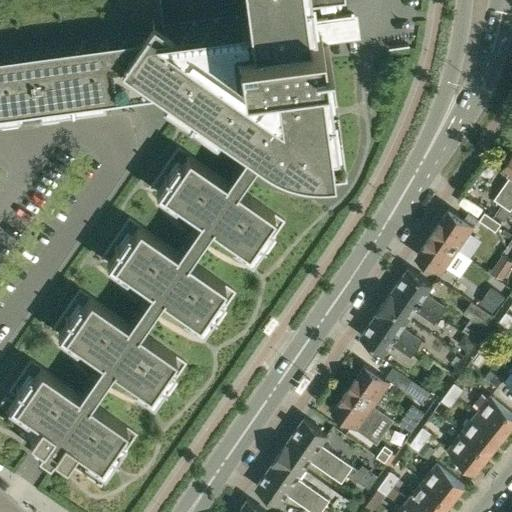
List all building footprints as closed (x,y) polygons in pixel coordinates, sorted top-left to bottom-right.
[(0,0),(0,109),(154,89),(166,97),(190,114),(214,130),(217,125),(248,146),(232,169),(225,179),(188,154),(181,164),(176,160),(165,176),(175,182),(167,194),(199,217),(175,250),(139,225),(132,235),(127,232),(116,247),(126,254),(118,265),(150,287),(126,321),(89,295),(82,306),(78,302),(67,318),(76,324),(68,336),(100,359),(77,392),(40,367),(33,377),(28,373),(18,389),(27,395),(19,407),(34,418),(23,432),(27,435),(41,444),(37,450),(43,454),(49,459),(53,453),(61,458),(71,465),(81,450),(96,460),(104,449),(113,455),(124,440),(119,436),(126,426),(89,401),(113,367),(145,389),(153,378),(163,384),(173,369),(168,365),(175,355),(138,330),(162,296),(194,318),(202,307),(212,313),(223,298),(218,294),(225,284),(188,258),(211,225),(243,247),(252,236),(261,242),(272,227),(267,223),(274,213),(237,187),(244,177),(260,155),(262,157),(267,159),(272,162),(275,164),(280,166),(284,167),(288,169),(291,169),(305,172),(312,173),(318,173),(322,173),(327,173),(333,172),(329,146),(335,145),(322,43),(327,42),(327,40),(321,41),(319,26),(307,28),(305,18),(312,17),(310,1),(318,0),(0,0)] [(503,203),(511,189),(511,153),(503,167),(511,173),(495,197),(503,203)] [(504,219),(511,209),(511,207),(511,189),(503,203),(496,213),(504,219)] [(433,230),(459,248),(474,225),(449,207),(433,230)] [(485,210),(480,218),(497,229),(502,222),(485,210)] [(511,231),(504,226),(500,231),(509,237),(511,232),(511,231)] [(443,271),(459,248),(433,230),(417,253),(443,271)] [(511,260),(504,255),(494,270),(503,276),(511,264),(511,260)] [(396,283),(439,314),(445,306),(425,292),(432,283),(408,266),(396,283)] [(434,321),(439,314),(396,283),(384,300),(408,317),(414,308),(434,321)] [(491,286),(479,302),(492,312),(504,296),(491,286)] [(402,325),(408,317),(384,300),(373,317),(416,347),(422,339),(402,325)] [(511,314),(509,312),(503,320),(511,327),(511,314)] [(278,319),(272,315),(263,328),(269,333),(278,319)] [(411,355),(416,347),(373,317),(361,334),(385,351),(391,341),(411,355)] [(488,339),(498,346),(504,338),(495,331),(488,339)] [(473,344),(475,341),(465,333),(458,342),(469,350),(473,344)] [(492,354),(498,346),(488,339),(482,347),(492,354)] [(349,387),(374,404),(390,381),(365,364),(349,387)] [(396,367),(390,376),(418,396),(424,387),(396,367)] [(485,377),(497,387),(503,380),(491,370),(485,377)] [(310,379),(304,374),(295,388),(301,392),(310,379)] [(450,391),(460,399),(466,390),(456,383),(450,391)] [(383,410),(374,404),(349,387),(333,409),(367,433),(383,410)] [(454,407),(460,399),(450,391),(444,399),(454,407)] [(477,411),(504,433),(511,423),(511,409),(491,393),(477,411)] [(423,413),(411,404),(399,422),(408,428),(411,430),(423,413)] [(490,452),(504,433),(477,411),(462,430),(490,452)] [(292,434),(348,473),(353,464),(322,442),(328,433),(304,417),(292,434)] [(419,436),(428,443),(434,435),(425,428),(419,436)] [(475,470),(490,452),(462,430),(448,448),(475,470)] [(342,481),(348,473),(292,434),(280,451),(304,467),(310,459),(342,481)] [(422,451),(428,443),(419,436),(413,444),(422,451)] [(422,451),(422,452),(432,460),(439,450),(428,443),(422,451)] [(377,455),(386,461),(394,450),(385,444),(377,455)] [(298,476),(304,467),(280,451),(269,467),(324,506),(330,498),(298,476)] [(423,478),(451,500),(465,482),(438,460),(423,478)] [(348,473),(370,488),(379,476),(363,464),(360,469),(353,464),(348,473)] [(315,511),(320,511),(324,506),(269,467),(257,485),(280,501),(287,492),(315,511)] [(384,477),(384,478),(393,485),(399,477),(390,470),(384,477)] [(384,478),(378,486),(388,493),(393,485),(384,478)] [(428,511),(441,511),(451,500),(423,478),(409,497),(428,511)] [(393,485),(388,493),(395,498),(400,490),(393,485)] [(428,511),(409,497),(396,511),(428,511)] [(237,511),(268,511),(248,498),(237,511)]
